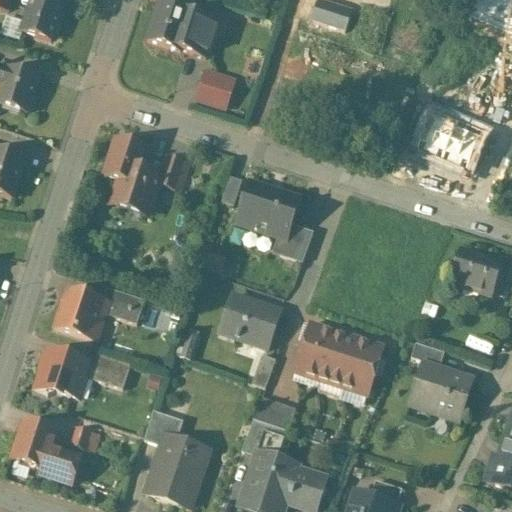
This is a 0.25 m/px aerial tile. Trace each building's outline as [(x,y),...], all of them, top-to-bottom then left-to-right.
[(8,0),(0,0),(0,14),(8,14),(8,0)] [(64,0),(62,0),(32,0),(21,35),(50,44),(64,0)] [(193,17),(161,7),(149,47),(181,57),(189,32),(193,17)] [(201,36),(189,32),(181,57),(194,61),(201,36)] [(214,40),(201,36),(194,61),(207,65),(214,40)] [(193,103),(225,114),(237,82),(205,71),(193,103)] [(38,83),(6,72),(5,74),(0,72),(0,108),(27,117),(27,115),(30,116),(35,101),(32,100),(38,83)] [(462,102),(432,92),(427,108),(457,117),(462,102)] [(477,143),(430,128),(419,160),(446,169),(445,173),(465,180),(477,143)] [(149,154),(117,144),(106,180),(121,185),(138,190),(141,180),(150,183),(152,173),(144,171),(149,154)] [(24,162),(0,154),(0,199),(11,203),(24,162)] [(185,165),(167,160),(158,189),(176,195),(185,165)] [(138,190),(121,185),(118,195),(118,197),(118,199),(118,201),(119,204),(121,206),(123,208),(132,211),(135,203),(152,209),(156,195),(138,190)] [(276,197),(248,188),(235,228),(284,244),(285,244),(290,229),(298,203),(277,196),(276,197)] [(312,236),(290,229),(285,244),(284,244),(278,260),(301,267),(312,236)] [(503,270),(461,255),(449,288),(491,303),(503,270)] [(107,308),(66,294),(53,332),(95,345),(103,318),(107,308)] [(143,305),(111,294),(107,308),(139,318),(143,305)] [(278,315),(231,300),(219,338),(265,353),(278,315)] [(139,318),(107,308),(103,318),(135,329),(139,318)] [(380,352),(310,330),(310,329),(308,328),(292,377),(295,378),(296,374),(366,396),(364,400),(367,401),(382,352),(380,351),(380,352)] [(445,358),(416,348),(411,364),(423,368),(422,372),(439,377),(445,358)] [(87,368),(47,355),(42,372),(41,372),(33,394),(45,397),(46,400),(55,396),(70,401),(75,385),(80,387),(82,381),(87,368)] [(129,369),(96,358),(92,370),(87,368),(82,381),(121,394),(129,369)] [(274,364),(261,359),(250,388),(264,393),(274,364)] [(439,377),(422,372),(410,408),(434,415),(433,419),(460,428),(474,385),(454,378),(453,382),(439,377)] [(295,413),(260,402),(252,424),(287,436),(295,413)] [(182,426),(152,416),(143,445),(161,451),(165,441),(175,445),(182,426)] [(511,422),(505,443),(504,443),(498,462),(497,463),(511,467),(511,422)] [(287,436),(252,424),(240,457),(254,461),(255,458),(277,466),(287,436)] [(55,438),(22,427),(11,463),(42,474),(43,474),(50,453),(55,438)] [(99,439),(75,432),(70,449),(93,456),(99,439)] [(175,445),(165,441),(161,451),(145,499),(183,511),(187,511),(206,455),(175,445)] [(78,462),(50,453),(43,474),(42,474),(40,479),(70,488),(78,462)] [(277,466),(255,458),(254,461),(238,511),(241,511),(283,511),(288,499),(315,508),(323,483),(296,474),(296,472),(277,466)] [(511,467),(497,463),(498,462),(492,460),(483,485),(511,494),(511,467)] [(401,493),(375,485),(371,499),(397,507),(401,493)] [(371,499),(357,495),(351,511),(400,511),(401,509),(397,507),(371,499)]
